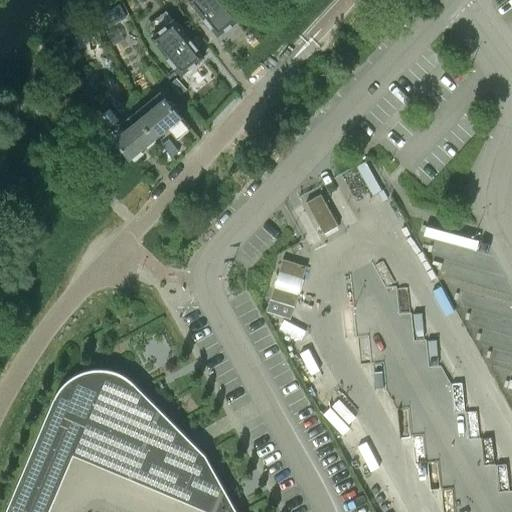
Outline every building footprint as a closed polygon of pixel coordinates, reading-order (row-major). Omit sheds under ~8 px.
[(225,0),(189,0),(218,36),(240,19),(225,0)] [(119,5),(103,14),(109,26),(126,17),(119,5)] [(174,19),(152,37),(182,74),(204,57),(174,19)] [(118,28),(107,34),(114,45),(124,40),(118,28)] [(167,99),(141,119),(156,139),(183,118),(167,99)] [(156,139),(141,119),(116,139),(131,159),(156,139)] [(323,233),(338,225),(320,194),(306,202),(323,233)] [(306,266),(282,259),(270,299),(294,306),(306,266)] [(371,267),(350,280),(357,341),(370,341),(372,367),(383,368),(385,392),(398,413),(408,413),(411,439),(425,438),(428,464),(438,465),(440,489),(452,490),(456,511),(465,511),(466,511),(465,511),(511,511),(511,494),(496,495),(495,468),(483,468),(481,443),(470,444),(466,416),(453,417),(451,389),(441,369),(429,371),(426,344),(415,345),(412,319),(400,318),(396,290),(385,292),(371,267)] [(237,511),(205,454),(202,451),(200,452),(186,438),(187,436),(158,407),(129,476),(131,477),(131,476),(157,487),(157,488),(159,489),(159,488),(185,499),(184,500),(186,501),(187,500),(212,510),(211,511),(237,511)]
